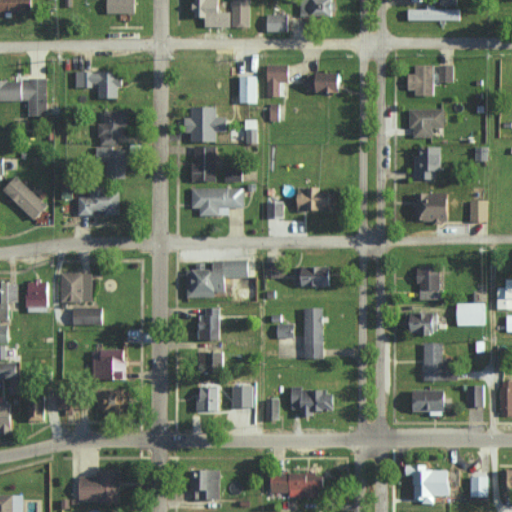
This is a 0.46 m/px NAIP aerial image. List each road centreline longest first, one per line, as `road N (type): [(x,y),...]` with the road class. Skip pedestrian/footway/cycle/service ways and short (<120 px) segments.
road 1 (residential): [(511,441),(159,440),(0,456)]
road 2 (residential): [(511,237),(63,242),(0,250)]
road 3 (residential): [(511,46),(0,52)]
road 4 (residential): [(158,511),(161,0)]
road 5 (residential): [(378,511),(380,0)]
road 6 (residential): [(361,0),(359,511)]
